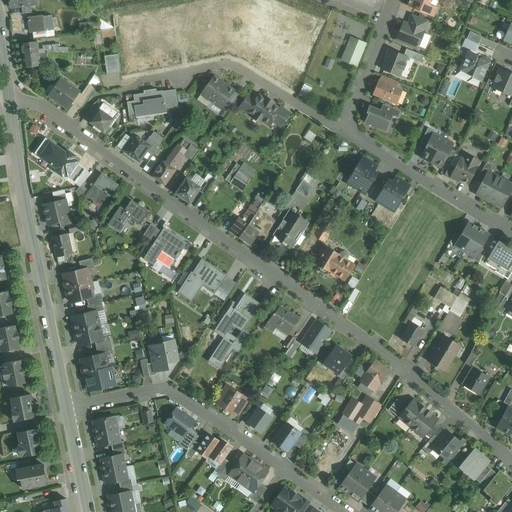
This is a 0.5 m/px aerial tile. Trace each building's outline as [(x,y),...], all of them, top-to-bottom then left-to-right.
[(409,0),(407,6),(433,17),(437,8),(429,5),(430,0),(409,0)] [(428,21),(411,14),(407,25),(423,32),(428,21)] [(29,17),(29,20),(28,20),(29,21),(31,33),(33,33),(44,31),(44,29),(42,18),(42,15),(29,17)] [(51,17),(42,18),(44,29),(51,28),(53,28),(51,17)] [(80,23),(80,31),(100,30),(100,23),(88,23),(80,23)] [(511,43),(511,24),(510,23),(503,40),(511,43)] [(407,25),(405,25),(403,31),(399,30),(396,38),(418,47),(424,33),(423,32),(407,25)] [(44,31),(33,33),(33,39),(53,36),(51,28),(44,29),(44,31)] [(482,37),(470,31),(466,39),(477,44),(478,44),(482,37)] [(365,44),(351,38),(342,60),(356,66),(365,44)] [(466,39),(465,39),(463,45),(474,50),(477,44),(466,39)] [(37,42),(21,44),(23,55),(39,53),(38,50),(37,42)] [(58,44),(43,46),(43,49),(38,50),(39,53),(47,52),(53,51),(68,51),(68,48),(59,48),(58,44)] [(423,56),(406,49),(404,55),(406,57),(421,63),(423,56)] [(404,55),(389,50),(381,69),(399,76),(401,70),(403,70),(406,69),(407,67),(406,64),(404,63),(406,57),(404,55)] [(68,51),(53,51),(47,52),(47,59),(60,58),(60,63),(68,62),(68,51)] [(39,53),(23,55),(24,67),(40,65),(40,60),(47,59),(47,52),(39,53)] [(477,55),(469,52),(461,70),(469,74),(470,71),(475,73),(473,77),(481,81),(489,63),(481,59),(480,60),(476,58),(477,55)] [(118,54),(104,56),(107,74),(121,72),(118,54)] [(511,74),(499,69),(494,82),(491,87),(492,87),(511,96),(511,74)] [(213,76),(201,93),(211,101),(224,84),(213,76)] [(398,82),(381,76),(379,81),(396,88),(398,82)] [(488,79),(482,93),(488,96),(492,87),(491,87),(494,82),(488,79)] [(79,92),(62,80),(55,90),(56,90),(52,97),(68,108),(79,92)] [(445,95),(450,82),(446,80),(440,93),(445,95)] [(379,81),(378,81),(373,94),(397,103),(402,91),(396,88),(379,81)] [(89,84),(78,98),(85,103),(95,88),(89,84)] [(224,84),(211,101),(222,109),(225,104),(234,91),(224,84)] [(127,102),(129,115),(136,114),(136,117),(166,113),(166,109),(178,107),(175,89),(156,92),(156,89),(144,91),(144,94),(134,95),(134,100),(127,102)] [(234,91),(225,104),(230,108),(240,94),(235,91),(234,91)] [(186,93),(177,95),(178,103),(188,101),(186,93)] [(249,94),(240,108),(248,113),(249,112),(257,100),(256,99),(249,94)] [(265,99),(259,95),(256,99),(257,100),(249,112),(254,115),(253,118),(260,122),(262,120),(269,125),(272,121),(271,120),(279,109),(273,105),(274,103),(266,98),(265,99)] [(400,111),(383,104),(381,110),(393,115),(392,116),(397,118),(400,111)] [(381,110),(369,106),(366,113),(368,114),(365,123),(386,131),(392,116),(393,115),(381,110)] [(279,109),(271,120),(272,121),(281,127),(289,113),(280,107),(279,109)] [(108,116),(99,110),(93,118),(90,122),(94,126),(95,125),(104,132),(108,126),(110,128),(118,117),(114,114),(111,112),(108,116)] [(428,128),(420,142),(426,145),(432,134),(434,131),(428,128)] [(309,131),(304,138),(311,143),(316,136),(309,131)] [(432,134),(426,145),(421,156),(431,161),(442,140),(432,134)] [(145,143),(137,137),(133,142),(130,141),(123,151),(139,162),(146,151),(155,139),(150,136),(145,143)] [(67,150),(66,152),(46,138),(35,153),(56,168),(54,171),(66,179),(67,177),(75,182),(79,177),(79,178),(85,169),(77,163),(78,162),(74,159),(76,156),(67,150)] [(155,139),(146,151),(152,155),(160,143),(155,139)] [(175,148),(165,162),(174,168),(183,155),(191,144),(183,139),(176,149),(175,148)] [(442,140),(431,161),(442,167),(446,160),(451,149),(453,145),(442,140)] [(191,144),(183,155),(192,161),(200,150),(191,144)] [(451,149),(446,160),(451,162),(456,152),(451,149)] [(480,161),(468,155),(466,159),(461,156),(455,167),(450,177),(451,177),(459,181),(460,180),(468,184),(480,161)] [(377,166),(362,157),(347,182),(365,194),(377,175),(373,172),(377,166)] [(165,162),(162,160),(151,176),(165,186),(176,170),(174,168),(165,162)] [(486,162),(478,178),(483,181),(488,172),(492,165),(486,162)] [(242,167),(237,163),(225,180),(230,183),(239,171),(242,167)] [(255,172),(243,164),(242,167),(239,171),(250,179),(255,172)] [(455,167),(450,165),(444,176),(450,179),(451,177),(450,177),(455,167)] [(309,170),(303,180),(310,184),(316,174),(309,170)] [(250,179),(239,171),(230,183),(242,191),(250,179)] [(488,172),(483,181),(476,194),(489,200),(500,178),(488,172)] [(118,185),(102,173),(87,194),(102,204),(109,194),(111,196),(118,185)] [(213,178),(208,175),(204,181),(209,185),(209,184),(213,178)] [(391,183),(387,181),(375,200),(394,211),(409,186),(395,177),(391,183)] [(511,184),(500,178),(489,200),(501,207),(508,194),(511,185),(511,184)] [(198,185),(191,180),(190,181),(186,179),(176,193),(190,203),(190,202),(198,190),(200,188),(199,188),(197,186),(198,185)] [(214,179),(208,188),(214,192),(220,183),(214,179)] [(303,180),(296,191),(307,198),(314,186),(310,184),(303,180)] [(209,185),(204,181),(199,188),(200,188),(198,190),(203,194),(209,185),(209,184),(209,185)] [(87,189),(81,185),(75,191),(80,197),(87,189)] [(266,198),(259,193),(255,199),(262,204),(266,198)] [(65,194),(53,196),(55,202),(66,200),(67,200),(65,194)] [(55,202),(43,205),(45,215),(68,209),(66,200),(55,202)] [(149,211),(131,200),(125,209),(120,206),(108,225),(120,233),(121,232),(120,232),(129,218),(140,225),(149,211)] [(336,201),(331,207),(336,210),(340,204),(336,201)] [(253,206),(250,211),(247,212),(244,217),(245,217),(242,220),(248,224),(258,210),(253,206)] [(68,209),(45,215),(48,224),(59,222),(70,219),(68,209)] [(258,210),(248,224),(239,238),(250,245),(259,232),(265,237),(267,234),(261,231),(271,217),(259,209),(258,210)] [(307,223),(289,211),(274,235),(292,247),(307,223)] [(242,220),(238,217),(229,231),(239,238),(248,224),(242,220)] [(271,217),(261,231),(267,234),(276,220),(271,217)] [(70,219),(59,222),(61,227),(68,226),(72,225),(71,219),(70,219)] [(334,226),(323,219),(314,235),(324,241),(334,226)] [(72,225),(68,226),(70,232),(81,230),(80,223),(72,225)] [(460,236),(455,246),(464,252),(478,228),(477,227),(476,227),(474,226),(474,225),(473,225),(469,223),(460,236)] [(151,224),(143,236),(149,240),(150,238),(157,228),(151,224)] [(157,228),(150,238),(155,241),(162,231),(157,228)] [(480,229),(478,228),(464,252),(474,257),(480,248),(488,234),(484,232),(484,231),(483,231),(481,230),(481,229),(480,229)] [(187,243),(169,231),(166,236),(161,233),(162,231),(155,241),(144,259),(152,264),(164,247),(178,257),(180,253),(187,243)] [(455,233),(448,245),(454,248),(455,246),(460,236),(455,233)] [(67,234),(53,238),(57,257),(72,253),(67,234)] [(511,248),(499,241),(488,259),(498,265),(508,271),(511,263),(511,248)] [(330,271),(340,255),(324,245),(318,255),(320,256),(316,263),(321,266),(320,268),(320,271),(325,274),(328,273),(329,271),(330,272),(330,271)] [(485,251),(480,248),(474,257),(473,259),(478,263),(480,260),(485,251)] [(490,254),(485,251),(480,260),(485,263),(488,259),(490,254)] [(340,255),(330,271),(344,279),(353,265),(345,260),(348,257),(347,254),(344,252),(341,253),(340,255)] [(93,258),(79,261),(81,270),(87,269),(95,268),(93,258)] [(498,265),(488,259),(485,263),(496,270),(498,266),(498,265)] [(226,275),(202,260),(197,267),(199,268),(195,274),(192,272),(178,293),(191,301),(204,282),(215,289),(212,293),(214,293),(217,288),(225,276),(226,275)] [(511,263),(508,271),(498,265),(498,266),(496,270),(495,272),(508,280),(511,272),(511,263)] [(81,270),(64,274),(67,288),(90,282),(87,269),(81,270)] [(235,283),(225,276),(217,288),(228,294),(235,283)] [(511,285),(506,281),(499,292),(505,296),(511,285)] [(90,282),(67,288),(70,302),(86,298),(93,296),(90,282)] [(458,297),(440,287),(434,298),(451,308),(458,297)] [(360,292),(354,288),(347,300),(353,303),(360,292)] [(7,291),(0,292),(0,316),(12,314),(10,305),(12,304),(11,298),(9,299),(7,291)] [(270,291),(261,304),(267,308),(276,295),(270,291)] [(238,353),(250,334),(243,330),(261,304),(245,293),(236,307),(232,304),(214,331),(225,339),(235,346),(233,350),(238,353)] [(101,294),(93,296),(86,298),(88,305),(102,302),(103,302),(101,294)] [(505,296),(496,310),(502,313),(505,308),(510,299),(505,296)] [(468,303),(458,297),(451,308),(449,311),(460,317),(468,303)] [(102,302),(88,305),(87,305),(89,313),(96,311),(96,312),(104,310),(102,302)] [(294,316),(279,306),(274,313),(266,324),(266,325),(274,329),(274,330),(276,326),(288,334),(299,319),(294,316)] [(89,313),(72,317),(76,330),(99,325),(96,312),(96,311),(89,313)] [(174,314),(165,315),(166,326),(174,326),(174,314)] [(316,320),(301,343),(316,353),(331,330),(316,320)] [(424,330),(411,322),(400,339),(413,347),(424,330)] [(14,325),(0,328),(0,344),(0,345),(2,352),(19,348),(17,339),(19,339),(18,333),(16,333),(14,325)] [(99,325),(76,330),(79,344),(94,340),(102,339),(102,338),(99,325)] [(290,335),(283,345),(288,348),(294,340),(295,338),(290,335)] [(443,335),(428,361),(427,360),(427,361),(445,372),(446,371),(445,371),(461,346),(443,335)] [(109,336),(102,338),(102,339),(94,340),(96,348),(111,344),(109,336)] [(225,339),(211,359),(221,365),(219,368),(220,369),(233,350),(235,346),(225,339)] [(174,340),(162,343),(163,343),(167,363),(178,361),(177,354),(174,340)] [(288,348),(283,357),(288,361),(300,344),(294,340),(288,348)] [(162,343),(150,346),(153,363),(155,371),(156,371),(168,369),(167,363),(163,343),(162,343)] [(111,344),(96,348),(98,355),(104,354),(105,355),(113,353),(111,344)] [(351,357),(336,346),(323,363),(339,374),(345,365),(351,357)] [(190,353),(183,349),(180,354),(177,354),(178,361),(183,364),(190,353)] [(477,355),(471,352),(465,363),(470,366),(477,355)] [(98,355),(81,359),(84,373),(108,367),(107,367),(105,355),(104,354),(98,355)] [(147,364),(146,359),(140,360),(144,377),(150,376),(147,364)] [(21,360),(4,363),(5,369),(2,370),(4,380),(7,379),(9,386),(26,383),(24,374),(26,373),(25,367),(23,368),(21,360)] [(375,361),(371,367),(363,361),(355,372),(363,378),(361,381),(361,382),(358,386),(366,392),(365,393),(369,395),(373,390),(374,391),(389,370),(375,361)] [(153,363),(147,364),(150,376),(157,375),(156,371),(155,371),(153,363)] [(350,369),(345,365),(339,374),(337,376),(343,381),(350,369)] [(108,367),(84,373),(88,391),(115,384),(111,366),(107,367),(108,367)] [(473,367),(463,384),(479,394),(489,377),(473,367)] [(248,400),(227,387),(222,394),(224,396),(219,404),(232,412),(233,411),(239,402),(244,405),(248,400)] [(31,394),(11,398),(14,411),(11,411),(13,421),(16,420),(16,421),(33,418),(30,401),(32,400),(31,394)] [(319,402),(328,405),(331,397),(322,394),(319,402)] [(380,405),(367,397),(362,405),(353,419),(366,428),(380,405)] [(353,399),(343,414),(353,419),(362,405),(353,399)] [(407,408),(396,399),(388,409),(398,418),(399,416),(407,408)] [(407,408),(399,416),(411,426),(426,409),(420,404),(414,399),(407,408)] [(239,402),(233,411),(238,415),(244,405),(239,402)] [(511,409),(508,407),(497,427),(509,434),(511,431),(511,428),(511,409)] [(262,432),(272,418),(258,408),(248,423),(262,432)] [(194,422),(176,409),(166,423),(171,427),(172,429),(176,432),(178,432),(184,436),(189,429),(194,422)] [(426,409),(411,426),(423,436),(425,434),(435,422),(438,419),(431,414),(432,414),(426,409)] [(150,410),(142,412),(145,424),(153,422),(150,410)] [(115,417),(93,421),(96,434),(117,429),(115,417)] [(286,422),(273,441),(287,451),(293,443),(300,433),(300,432),(299,432),(298,434),(293,430),(293,429),(292,429),(293,427),(286,422)] [(435,422),(425,434),(430,439),(434,435),(440,426),(435,422)] [(300,433),(293,443),(301,449),(311,434),(303,428),(300,432),(300,433)] [(38,429),(18,433),(21,446),(18,446),(20,455),(23,455),(23,456),(40,452),(37,435),(39,435),(38,429)] [(117,429),(96,434),(98,446),(111,444),(120,442),(117,429)] [(199,436),(189,429),(184,436),(178,444),(188,451),(195,441),(199,436)] [(456,440),(446,431),(439,439),(432,447),(433,447),(442,455),(440,459),(445,463),(464,441),(459,437),(456,440)] [(219,441),(208,433),(200,445),(196,450),(196,451),(207,458),(207,459),(209,456),(219,441)] [(430,439),(422,448),(428,453),(433,447),(432,447),(439,439),(434,435),(430,439)] [(221,439),(219,441),(209,456),(207,459),(207,458),(205,461),(216,468),(219,463),(220,464),(224,458),(232,447),(221,439)] [(120,442),(111,444),(112,450),(124,447),(123,441),(120,442)] [(188,451),(186,454),(191,458),(196,451),(196,450),(200,445),(195,441),(188,451)] [(124,447),(112,450),(114,456),(122,454),(125,454),(124,447)] [(489,462),(474,449),(460,466),(475,479),(486,465),(489,462)] [(114,456),(101,458),(103,471),(125,467),(122,454),(114,456)] [(250,460),(243,455),(235,465),(229,474),(241,483),(254,464),(249,461),(250,460)] [(224,458),(220,464),(219,463),(216,468),(214,471),(220,475),(229,462),(224,458)] [(30,461),(16,463),(17,469),(31,466),(30,461),(29,461),(30,461)] [(229,462),(220,475),(219,476),(225,480),(229,474),(235,465),(230,461),(229,462)] [(17,469),(15,470),(19,470),(23,488),(46,484),(44,472),(44,471),(43,464),(31,466),(17,469)] [(254,464),(241,483),(253,491),(253,492),(259,483),(267,472),(260,467),(260,468),(254,464)] [(340,486),(339,487),(349,494),(366,471),(355,464),(350,471),(340,486)] [(486,465),(475,479),(479,483),(491,469),(486,465)] [(125,467),(103,471),(106,484),(119,481),(128,479),(127,479),(125,467)] [(344,467),(335,482),(340,486),(350,471),(344,467)] [(491,469),(479,483),(485,488),(497,474),(491,469)] [(366,471),(349,494),(359,501),(360,500),(367,490),(376,478),(366,471)] [(485,488),(484,490),(493,497),(495,494),(500,498),(511,485),(504,478),(505,476),(500,471),(497,474),(485,488)] [(128,479),(119,481),(120,487),(132,485),(130,478),(127,479),(128,479)] [(259,483),(253,492),(253,491),(248,497),(256,503),(267,488),(259,483)] [(132,485),(120,487),(121,493),(130,491),(130,492),(133,491),(132,485)] [(370,507),(369,508),(374,511),(381,511),(395,493),(385,485),(377,497),(370,507)] [(300,501),(284,489),(277,498),(275,499),(275,501),(272,505),(278,509),(275,511),(295,511),(296,511),(302,502),(300,501)] [(372,494),(367,490),(360,500),(365,504),(372,494)] [(121,493),(108,496),(111,508),(133,504),(130,492),(130,491),(121,493)] [(395,493),(381,511),(396,511),(405,500),(395,493)] [(377,497),(372,494),(365,504),(370,507),(377,497)] [(190,497),(186,502),(197,509),(201,503),(190,497)] [(303,511),(310,503),(302,497),(300,501),(302,502),(296,511),(297,511),(303,511)] [(68,511),(66,499),(55,502),(57,508),(43,511),(68,511)] [(511,502),(508,499),(496,511),(504,511),(511,502)] [(422,511),(423,511),(428,505),(421,500),(416,507),(422,511)]
